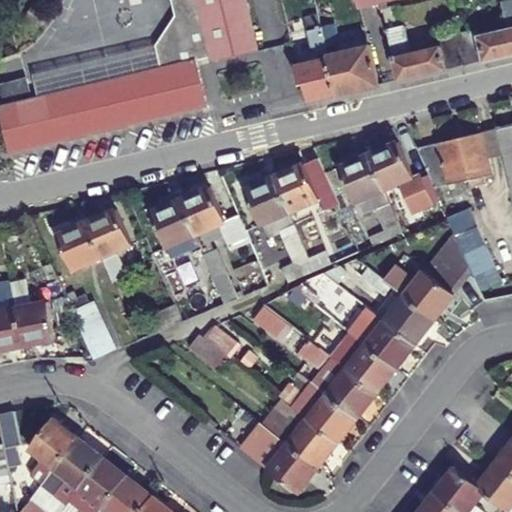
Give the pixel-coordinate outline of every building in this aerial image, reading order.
[(244,0),(172,0),(177,17),(157,47),(162,68),(0,108),(0,116),(10,153),(208,105),(197,60),(212,57),(213,62),(258,51),(244,0)] [(357,0),(360,11),(406,0),(357,0)] [(475,33),(459,38),(467,70),(511,58),(511,0),(502,0),(511,34),(478,42),(475,33)] [(331,15),(317,18),(325,50),(338,47),(331,15)] [(316,66),(296,70),(301,90),(305,89),(310,107),(337,101),(327,59),(325,50),(317,18),(305,21),(316,66)] [(405,31),(387,35),(399,86),(467,70),(459,38),(442,42),(444,50),(412,58),(405,31)] [(369,48),(327,59),(337,101),(380,90),(369,48)] [(511,125),(499,129),(506,156),(511,182),(511,125)] [(499,129),(485,132),(492,159),(506,156),(499,129)] [(485,132),(418,148),(436,188),(474,180),(475,186),(480,185),(479,178),(495,175),(492,159),(485,132)] [(401,142),(370,155),(404,233),(406,238),(448,220),(444,211),(416,223),(406,198),(420,193),(414,178),(416,177),(401,142)] [(370,155),(340,168),(361,215),(377,208),(387,231),(390,239),(404,233),(370,155)] [(321,158),(276,177),(291,212),(336,193),(321,158)] [(276,177),(246,190),(262,224),(268,222),(273,235),(280,232),(294,263),(284,268),(288,277),(294,274),(299,278),(316,270),(291,212),(276,177)] [(213,188),(183,201),(198,234),(202,233),(207,243),(225,235),(232,250),(252,242),(241,215),(227,221),(213,188)] [(183,201),(154,213),(173,258),(198,247),(193,236),(198,234),(183,201)] [(449,217),(457,233),(474,272),(476,276),(496,268),(469,208),(449,217)] [(118,209),(89,221),(103,256),(115,282),(128,277),(117,250),(133,243),(118,209)] [(89,221),(59,234),(74,268),(103,256),(89,221)] [(387,231),(371,238),(374,246),(390,239),(387,231)] [(457,233),(405,296),(435,321),(474,272),(457,233)] [(0,349),(26,344),(13,282),(3,236),(0,236),(0,349)] [(218,249),(206,254),(227,303),(240,298),(218,249)] [(154,254),(176,305),(184,322),(199,316),(178,266),(172,268),(164,250),(154,254)] [(206,254),(194,259),(216,308),(227,303),(206,254)] [(358,259),(347,263),(386,294),(393,287),(358,259)] [(325,272),(335,280),(340,284),(349,272),(341,266),(325,272)] [(265,270),(240,281),(247,295),(271,284),(265,270)] [(28,279),(13,282),(26,344),(57,338),(50,301),(33,305),(28,279)] [(335,280),(316,304),(319,307),(335,319),(354,296),(340,284),(335,280)] [(511,281),(481,287),(487,300),(511,295),(511,281)] [(296,289),(287,293),(314,315),(319,307),(316,304),(296,289)] [(397,290),(378,313),(417,344),(435,321),(405,296),(397,290)] [(295,328),(311,340),(321,348),(330,337),(279,296),(264,303),(267,306),(295,328)] [(68,297),(55,300),(60,329),(74,327),(68,297)] [(176,305),(152,316),(160,333),(184,322),(176,305)] [(284,342),(295,328),(267,306),(255,320),(284,342)] [(378,313),(358,338),(397,368),(417,344),(378,313)] [(218,326),(207,338),(229,356),(232,357),(242,345),(218,326)] [(352,333),(333,357),(378,393),(397,368),(358,338),(352,333)] [(202,334),(191,347),(219,369),(229,356),(207,338),(202,334)] [(321,372),(313,383),(358,419),(378,393),(333,357),(321,348),(311,340),(300,354),(321,372)] [(281,397),(284,399),(339,443),(358,419),(313,383),(305,393),(293,383),(281,397)] [(265,424),(290,444),(319,467),(339,443),(284,399),(265,424)] [(26,408),(9,411),(16,441),(21,465),(32,463),(28,444),(33,443),(26,408)] [(90,435),(55,419),(41,446),(53,456),(41,472),(54,482),(90,435)] [(265,424),(244,449),(270,469),(299,493),(319,467),(290,444),(265,424)] [(115,455),(90,435),(54,482),(79,501),(91,485),(115,455)] [(27,492),(21,465),(16,441),(0,444),(0,454),(9,496),(27,492)] [(109,511),(139,474),(115,455),(91,485),(101,493),(88,509),(84,507),(80,511),(109,511)] [(511,460),(509,458),(489,483),(496,489),(511,501),(511,460)] [(466,465),(446,490),(474,511),(491,511),(484,505),(496,489),(489,483),(466,465)] [(150,511),(164,494),(139,474),(109,511),(150,511)] [(56,511),(65,501),(49,488),(31,511),(56,511)] [(474,511),(446,490),(428,511),(474,511)] [(187,511),(164,494),(150,511),(187,511)]
